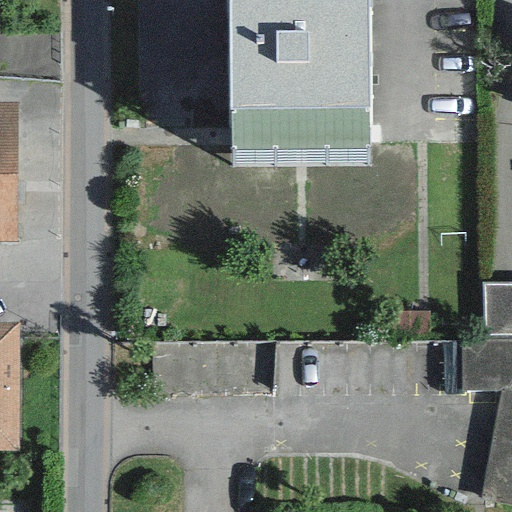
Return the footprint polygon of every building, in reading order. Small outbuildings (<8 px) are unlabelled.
[(367,3),(244,0),(232,0),(230,130),(364,133),(367,3)] [(21,111),(0,111),(0,262),(21,262),(21,111)] [(511,288),(482,289),(483,340),(511,339),(511,288)] [(0,340),(0,457),(13,458),(15,341),(0,340)] [(511,344),(460,344),(459,395),(497,395),(477,504),(511,510),(511,344)]
